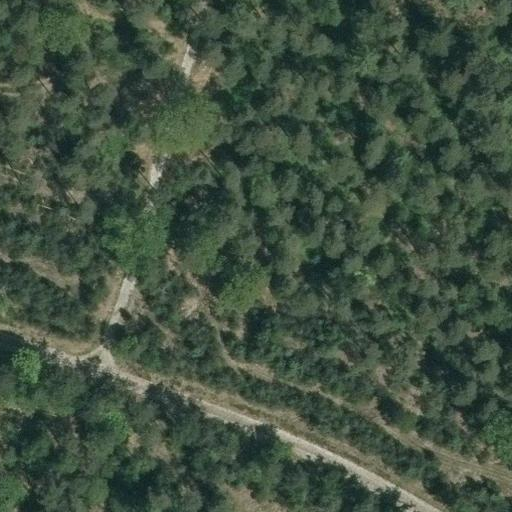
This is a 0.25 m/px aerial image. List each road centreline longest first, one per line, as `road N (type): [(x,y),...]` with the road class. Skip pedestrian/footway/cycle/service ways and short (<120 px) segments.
road 1 (track): [(82,362),(180,0)]
road 2 (track): [(82,362),(264,430),(412,511)]
